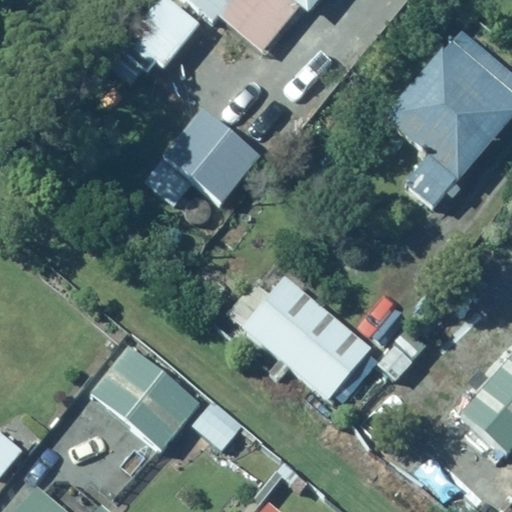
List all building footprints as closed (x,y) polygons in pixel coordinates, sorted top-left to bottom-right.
[(200,31),(165,0),(155,0),(115,45),(155,81),(200,31)] [(179,0),(212,27),(218,20),(260,54),(298,8),(310,18),(324,0),(179,0)] [(511,70),(460,28),(379,121),(426,159),(400,190),(432,216),(511,117),(511,70)] [(203,110),(139,182),(169,209),(192,183),(222,210),(263,164),(203,110)] [(243,330),(240,335),(333,407),(374,354),(281,282),(271,295),(254,283),(227,318),(243,330)] [(124,348),(87,396),(156,451),(194,403),(124,348)] [(511,359),(462,414),(511,460),(511,359)] [(212,399),(189,427),(221,454),(245,426),(212,399)] [(0,479),(24,453),(0,430),(0,479)] [(56,482),(43,499),(36,494),(20,511),(106,511),(102,509),(99,511),(85,511),(89,507),(56,482)]
